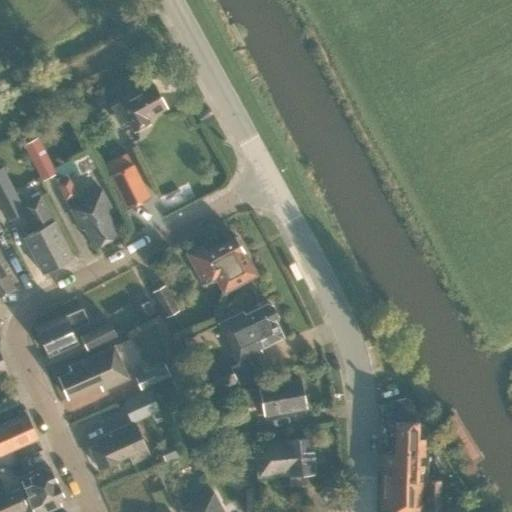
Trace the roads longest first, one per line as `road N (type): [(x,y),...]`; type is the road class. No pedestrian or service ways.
road 1 (residential): [(90,511),(20,355),(24,311),(271,183)]
road 2 (secondary): [(365,511),(359,375),(331,294),(271,183)]
road 3 (secondary): [(271,183),(173,0)]
